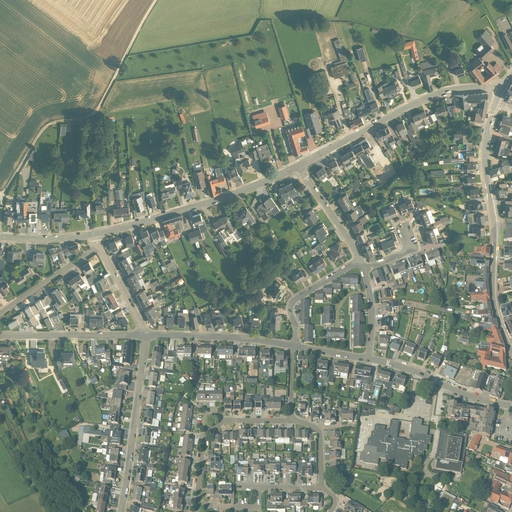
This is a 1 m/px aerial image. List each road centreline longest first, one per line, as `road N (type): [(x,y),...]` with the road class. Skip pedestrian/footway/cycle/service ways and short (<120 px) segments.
road 1 (track): [(2,195),(48,125),(98,108),(154,0)]
road 2 (secondary): [(511,350),(492,296),(484,144),(495,102)]
road 3 (tertiary): [(296,164),(431,95),(500,89)]
road 4 (tertiary): [(94,234),(248,187),(296,164)]
road 5 (residential): [(120,511),(144,334)]
road 6 (residential): [(196,506),(211,429),(230,420),(290,420)]
road 7 (residential): [(511,406),(367,358)]
road 8 (residential): [(291,345),(144,334)]
road 9 (residential): [(144,334),(0,335)]
road 10 (residential): [(358,260),(291,303),(294,345)]
